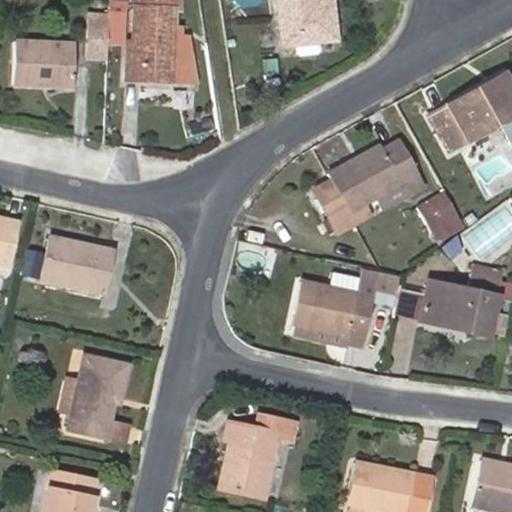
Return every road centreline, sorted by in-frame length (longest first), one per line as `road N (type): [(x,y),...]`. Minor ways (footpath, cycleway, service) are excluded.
road 1 (residential): [(187,361),(511,412)]
road 2 (residential): [(214,219),(242,170),(267,149),(452,46)]
road 3 (residential): [(0,174),(214,219)]
road 4 (residential): [(152,511),(187,361)]
road 5 (residential): [(187,361),(214,219)]
